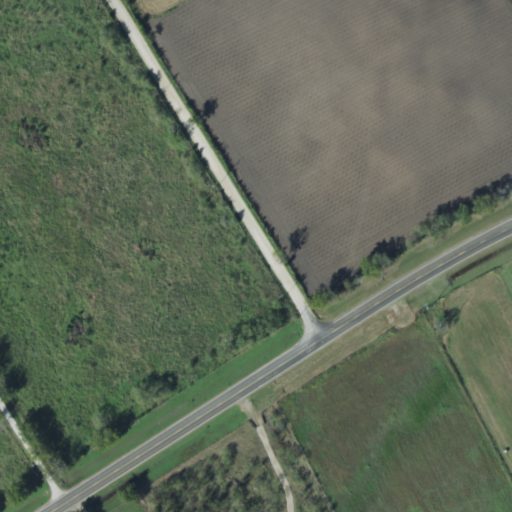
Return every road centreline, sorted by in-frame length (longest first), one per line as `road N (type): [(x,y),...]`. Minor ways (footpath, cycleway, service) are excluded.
road 1 (secondary): [(48,511),(511,234)]
road 2 (residential): [(326,342),(110,0)]
